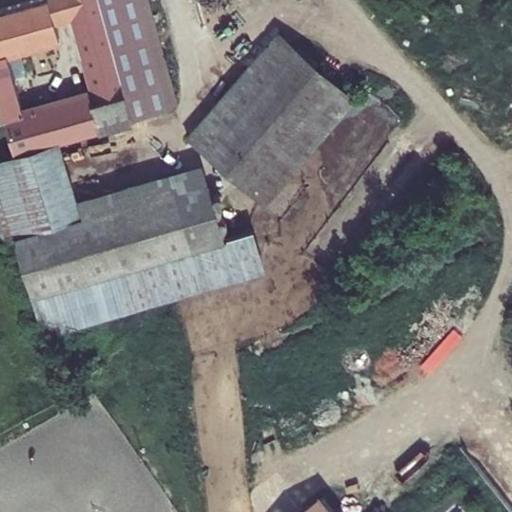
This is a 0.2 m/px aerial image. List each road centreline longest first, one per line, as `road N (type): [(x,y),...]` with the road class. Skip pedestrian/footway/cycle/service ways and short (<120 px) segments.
road 1 (track): [(511,271),(456,420),(358,459),(262,511)]
road 2 (track): [(339,0),(469,141),(511,205)]
